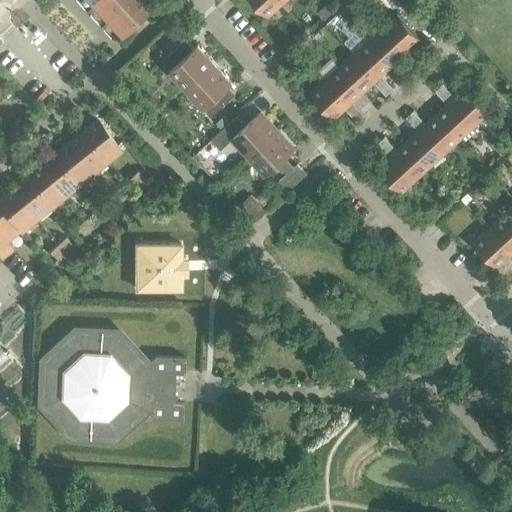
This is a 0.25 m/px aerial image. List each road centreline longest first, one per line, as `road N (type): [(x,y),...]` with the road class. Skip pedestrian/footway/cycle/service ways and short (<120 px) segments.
road 1 (residential): [(489,321),(338,157)]
road 2 (residential): [(338,157),(193,0)]
road 3 (residential): [(338,157),(450,53)]
